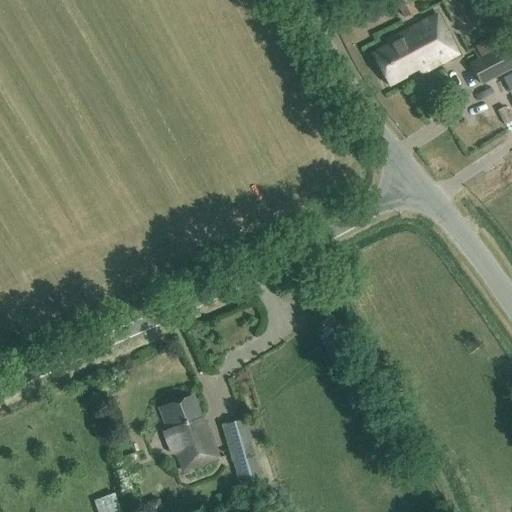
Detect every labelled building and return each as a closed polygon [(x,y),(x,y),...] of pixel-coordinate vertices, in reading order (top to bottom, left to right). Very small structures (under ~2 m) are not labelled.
[(399,0),(395,2),(403,17),(414,11),(408,0),(399,0)] [(424,69),(458,52),(438,14),(387,41),(388,44),(372,52),(389,84),(423,66),(424,69)] [(480,84),(511,67),(511,50),(507,42),(504,43),(498,32),(473,45),(479,56),(468,62),(480,84)] [(329,313),(326,305),(319,308),(322,316),(329,313)] [(193,396),(160,409),(168,431),(164,432),(170,446),(174,445),(184,471),(219,458),(205,423),(203,424),(193,396)] [(244,420),(223,426),(242,490),(263,484),(244,420)] [(125,481),(143,475),(134,452),(116,458),(125,481)] [(119,511),(112,492),(96,499),(92,501),(95,511),(119,511)]
